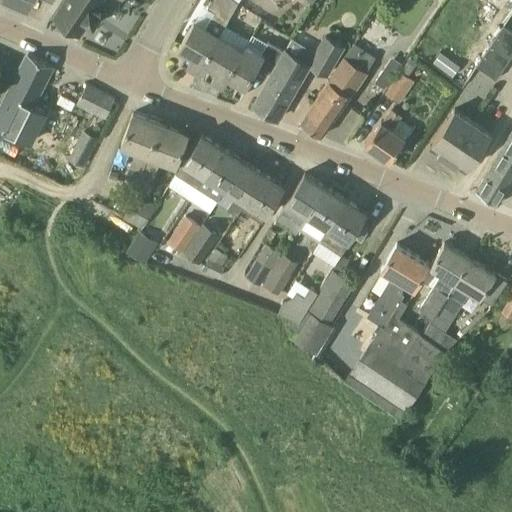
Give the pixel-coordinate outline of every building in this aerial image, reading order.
[(95,10),(101,0),(65,0),(54,17),(59,21),(57,25),(71,34),(73,30),(79,34),(87,22),(93,26),(101,14),(95,10)] [(218,36),(226,24),(239,1),(237,0),(211,0),(207,8),(215,12),(205,28),(194,21),(178,48),(186,52),(181,62),(198,72),(204,62),(203,62),(218,36)] [(504,0),(478,0),(497,12),(504,0)] [(511,55),(511,31),(503,25),(477,66),(496,79),(511,55)] [(228,76),(242,51),(218,36),(203,62),(204,62),(211,67),(205,76),(222,86),(228,76)] [(309,63),(327,74),(343,46),(326,36),(318,51),(311,47),(310,49),(305,46),(299,57),(285,49),(253,105),(277,118),(309,63)] [(282,49),(269,41),(261,53),(247,44),(242,51),(228,76),(239,83),(233,93),(240,97),(257,66),(269,72),(282,49)] [(433,61),(453,75),(460,65),(440,51),(433,61)] [(45,111),(33,105),(52,65),(28,53),(0,110),(0,152),(20,162),(29,141),(31,142),(45,111)] [(322,135),(366,70),(345,55),(300,121),(322,135)] [(413,79),(408,75),(417,62),(410,57),(386,92),(399,101),(413,79)] [(384,88),(392,77),(382,70),(374,82),(384,88)] [(115,97),(87,83),(76,103),(105,117),(115,97)] [(400,114),(392,108),(382,121),(381,120),(365,143),(389,160),(405,137),(391,127),(400,114)] [(490,133),(453,108),(431,141),(440,147),(436,152),(456,165),(460,160),(468,166),(490,133)] [(123,183),(135,188),(142,171),(149,154),(160,122),(133,112),(121,143),(136,149),(123,182),(123,183)] [(160,122),(149,154),(162,158),(176,164),(188,133),(160,122)] [(83,127),(75,142),(91,151),(99,136),(83,127)] [(511,180),(511,131),(476,190),(498,204),(511,180)] [(176,174),(197,187),(204,176),(204,175),(222,147),(201,134),(183,162),(176,174)] [(243,160),(222,147),(204,175),(204,176),(197,187),(217,200),(224,188),(243,160)] [(263,172),(243,160),(224,188),(235,195),(227,208),(237,214),(240,209),(244,201),(263,172)] [(109,176),(116,179),(119,171),(111,169),(109,176)] [(133,194),(134,195),(144,199),(147,192),(148,193),(154,176),(142,171),(135,188),(133,194)] [(240,209),(262,221),(266,215),(284,186),(263,172),(244,201),(240,209)] [(287,201),(283,207),(303,220),(326,185),(305,172),(287,201)] [(346,198),(326,185),(303,220),(298,229),(319,242),(320,240),(346,198)] [(129,205),(122,217),(142,228),(144,226),(145,225),(156,206),(144,199),(134,195),(129,205)] [(346,198),(320,240),(341,254),(367,212),(346,198)] [(200,224),(186,214),(168,240),(182,250),(200,224)] [(217,234),(202,223),(184,250),(199,261),(217,234)] [(126,252),(145,260),(153,246),(151,244),(158,233),(145,225),(142,228),(126,252)] [(470,258),(444,242),(430,265),(442,273),(419,308),(433,316),(430,322),(456,281),(455,281),(470,258)] [(274,260),(278,263),(283,254),(265,243),(245,275),(260,284),(262,281),(274,260)] [(399,317),(407,304),(400,300),(403,295),(399,293),(404,284),(413,289),(429,262),(396,243),(380,269),(392,276),(367,315),(383,325),(390,331),(399,317)] [(215,247),(208,257),(223,264),(228,256),(215,247)] [(205,263),(202,269),(219,276),(224,265),(223,264),(208,257),(205,263)] [(456,281),(430,322),(445,331),(470,290),(482,297),(496,273),(470,258),(455,281),(456,281)] [(278,263),(274,260),(262,281),(278,292),(291,270),(278,263)] [(290,336),(316,352),(333,325),(329,322),(353,282),(331,269),(318,291),(300,320),(290,336)] [(318,291),(308,285),(302,295),(294,290),(291,295),(281,300),(276,311),(300,320),(318,291)] [(511,293),(503,311),(511,315),(511,293)] [(383,325),(346,380),(402,418),(429,378),(445,352),(399,317),(390,331),(383,325)]
